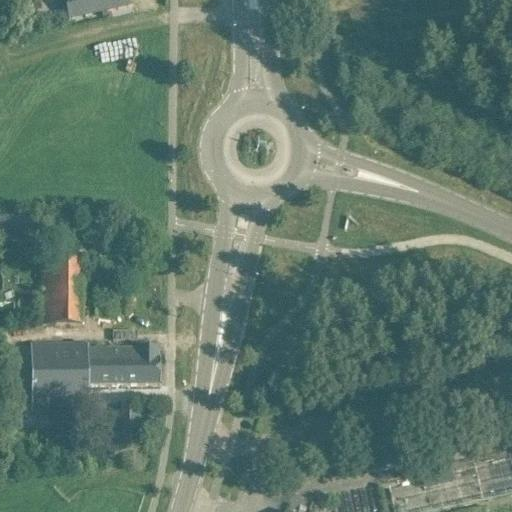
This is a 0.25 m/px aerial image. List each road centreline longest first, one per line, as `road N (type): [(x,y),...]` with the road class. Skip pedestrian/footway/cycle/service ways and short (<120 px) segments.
road 1 (tertiary): [(228,191),(209,404)]
road 2 (tertiary): [(209,404),(238,318),(260,200)]
road 3 (secondary): [(385,184),(455,202),(511,229)]
